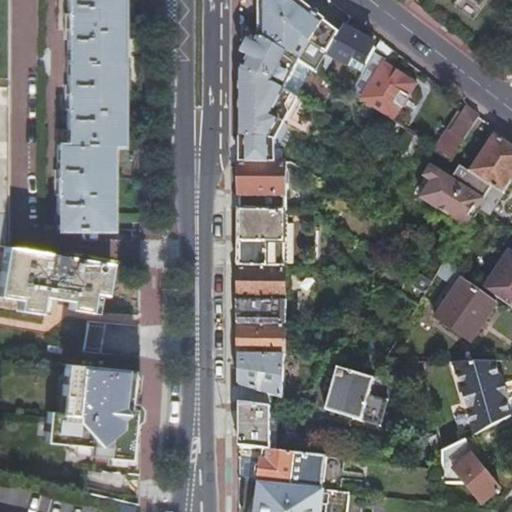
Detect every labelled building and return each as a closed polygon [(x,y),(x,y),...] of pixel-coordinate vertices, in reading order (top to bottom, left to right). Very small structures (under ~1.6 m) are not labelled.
[(56,146),(56,231),(108,231),(108,146),(118,146),(119,0),(66,0),(66,146),(56,146)] [(260,0),(261,33),(259,37),(300,61),(308,67),(316,73),(327,55),(340,34),(298,0),(260,0)] [(344,27),(340,34),(327,55),(361,75),(373,53),(375,49),(357,38),(358,35),(344,27)] [(248,57),(242,67),(282,91),(300,61),(259,37),(254,44),(249,41),(241,53),(248,57)] [(350,95),(392,122),(416,84),(384,63),(386,60),(373,53),(361,75),(350,95)] [(308,67),(300,61),(282,91),(290,96),(291,96),(308,67)] [(240,71),(240,164),(263,164),(271,164),(279,163),(283,147),(306,105),(291,96),(290,96),(282,91),(242,67),(240,71)] [(464,140),(480,116),(467,108),(462,115),(451,132),(464,140)] [(451,132),(462,115),(459,113),(435,150),(451,160),(464,140),(451,132)] [(402,154),(414,136),(405,130),(393,147),(402,154)] [(483,211),(489,215),(511,180),(511,145),(494,134),(469,172),(492,187),(478,208),(483,211)] [(402,154),(397,161),(404,166),(421,141),(414,136),(402,154)] [(240,164),(239,211),(283,212),(283,163),(279,163),(271,164),(263,164),(240,164)] [(469,172),(460,166),(452,179),(431,166),(424,177),(432,182),(421,199),(471,230),(483,211),(478,208),(492,187),(469,172)] [(371,198),(363,209),(369,213),(377,202),(371,198)] [(239,211),(239,269),(283,269),(283,268),(283,212),(239,211)] [(511,253),(511,230),(501,246),(511,253)] [(469,279),(511,307),(511,253),(501,246),(493,241),(469,279)] [(105,297),(110,263),(4,246),(0,272),(0,299),(19,302),(18,312),(40,315),(43,299),(70,303),(69,311),(90,314),(93,295),(105,297)] [(443,261),(436,274),(448,283),(431,307),(438,312),(434,318),(470,342),(497,304),(462,279),(464,276),(443,261)] [(239,269),(238,326),(268,326),(268,325),(283,325),(283,269),(239,269)] [(268,326),(238,326),(238,356),(283,356),(298,356),(299,325),(283,325),(268,325),(268,326)] [(238,356),(238,403),(267,407),(268,405),(271,396),(282,400),(283,356),(238,356)] [(476,435),(511,417),(511,415),(507,401),(510,400),(503,376),(501,377),(496,361),(454,362),(476,435)] [(139,419),(139,371),(64,364),(59,415),(46,414),(43,442),(86,446),(85,456),(138,474),(139,419)] [(326,364),(302,403),(337,414),(350,418),(379,427),(393,381),(371,375),(370,378),(326,364)] [(268,450),(271,450),(270,405),(268,405),(267,407),(238,403),(238,446),(263,449),(268,450)] [(350,418),(337,414),(335,422),(348,426),(350,418)] [(443,451),(443,484),(465,482),(483,503),(500,489),(472,455),(468,439),(443,451)] [(271,450),(268,450),(267,462),(261,461),(259,482),(321,489),(326,457),(271,450)] [(259,482),(261,461),(240,459),(238,479),(259,482)] [(345,511),(348,493),(321,489),(259,482),(254,511),(345,511)] [(132,511),(134,505),(119,503),(117,511),(132,511)]
